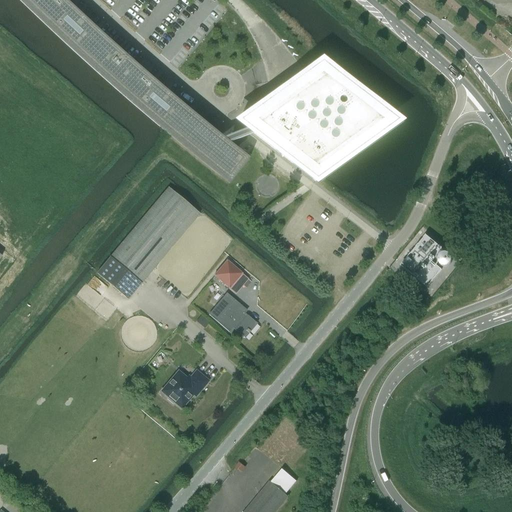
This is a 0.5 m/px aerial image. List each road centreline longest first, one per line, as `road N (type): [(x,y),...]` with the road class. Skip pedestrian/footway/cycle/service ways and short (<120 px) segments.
road 1 (unclassified): [(90,0),(391,248)]
road 2 (unclassified): [(171,511),(391,248)]
road 3 (primary): [(511,292),(423,326),(382,357),(357,402),(329,511)]
road 4 (primary): [(411,511),(378,466),(378,403),(413,355),(491,315)]
road 5 (unknown): [(269,394),(146,289)]
road 6 (secondary): [(511,112),(463,53),(401,0)]
road 7 (unclassified): [(391,248),(418,210),(453,123)]
